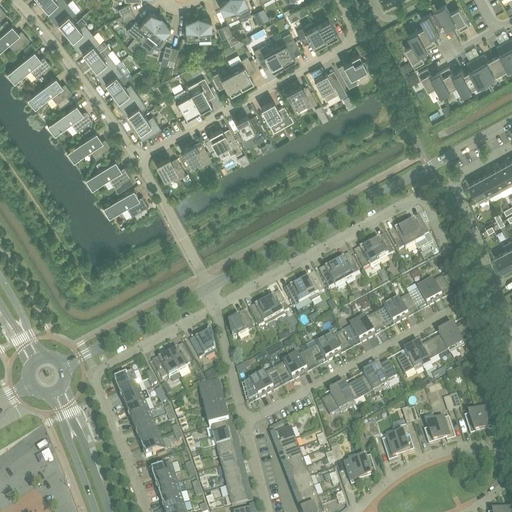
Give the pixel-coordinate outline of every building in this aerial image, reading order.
[(45,11),(50,18),(67,3),(64,0),(41,0),(40,1),(47,9),(45,11)] [(231,0),(226,0),(219,3),(226,21),(238,16),(231,0)] [(245,0),(231,0),(238,16),(250,11),(245,0)] [(321,0),(315,0),(309,4),(312,9),(323,3),(321,0)] [(58,23),(65,30),(75,22),(71,18),(76,14),(67,3),(50,18),(56,25),(58,23)] [(132,11),(129,4),(117,9),(121,17),(132,11)] [(459,8),(451,12),(446,4),(437,9),(441,16),(446,25),(447,27),(455,22),(460,31),(469,26),(459,8)] [(263,8),(258,11),(264,22),(269,19),(263,8)] [(135,17),(132,11),(121,17),(123,22),(135,17)] [(150,11),(140,24),(135,20),(127,30),(142,42),(140,44),(160,20),(150,11)] [(258,25),(264,22),(258,11),(253,14),(258,25)] [(287,17),(291,23),(300,17),(297,11),(287,17)] [(421,17),(426,26),(418,31),(428,49),(437,44),(432,35),(441,30),(439,28),(432,14),(431,12),(421,17)] [(330,13),(314,21),(326,42),(338,36),(331,23),(335,21),(330,13)] [(432,14),(439,28),(442,27),(437,18),(434,13),(432,14)] [(437,18),(442,27),(446,25),(441,16),(437,18)] [(82,17),(75,22),(65,30),(71,38),(69,40),(75,47),(92,33),(84,24),(86,22),(82,17)] [(198,19),(185,20),(185,39),(199,38),(198,19)] [(211,19),(198,19),(199,38),(212,38),(211,19)] [(0,26),(5,30),(11,25),(7,20),(0,26)] [(168,38),(164,35),(170,28),(160,20),(140,44),(141,44),(150,51),(150,52),(155,46),(158,49),(158,50),(168,38)] [(310,41),(314,49),(326,42),(314,21),(296,31),(303,43),(307,41),(310,41)] [(228,24),(222,26),(227,38),(233,35),(228,24)] [(21,30),(19,32),(12,25),(0,35),(0,51),(8,44),(15,52),(29,39),(21,30)] [(222,40),(227,38),(222,26),(217,29),(222,40)] [(428,49),(418,31),(409,35),(414,44),(405,49),(415,67),(425,62),(420,53),(428,49)] [(280,44),(274,48),(284,65),(295,59),(291,52),(292,49),(291,47),(296,45),(290,32),(277,39),(280,44)] [(82,52),(89,60),(107,46),(104,41),(100,44),(92,33),(75,47),(80,54),(82,52)] [(511,66),(511,54),(505,42),(497,47),(501,53),(494,57),(502,72),(511,66)] [(162,57),(168,59),(171,47),(165,45),(162,57)] [(265,58),(272,71),(284,65),(274,48),(269,50),(267,50),(264,45),(253,51),(259,61),(265,58)] [(92,70),(98,77),(116,64),(107,53),(111,50),(107,46),(89,60),(95,68),(92,70)] [(168,59),(169,59),(167,65),(173,67),(175,61),(176,61),(179,49),(171,47),(168,59)] [(43,56),(40,59),(34,51),(10,71),(18,80),(30,70),(36,78),(51,65),(43,56)] [(343,64),(347,72),(342,75),(348,88),(356,84),(359,74),(363,75),(365,69),(366,69),(366,67),(367,63),(363,61),(359,54),(350,59),(351,60),(343,64)] [(502,72),(494,57),(487,61),(484,54),(475,59),(487,80),(502,72)] [(247,56),(230,66),(242,88),(253,82),(248,72),(254,68),(247,56)] [(487,80),(475,59),(467,63),(470,70),(464,73),(473,88),(487,80)] [(401,66),(404,73),(412,69),(408,62),(401,66)] [(195,66),(198,72),(203,69),(200,63),(195,66)] [(106,83),(111,91),(122,83),(119,79),(124,75),(116,64),(98,77),(103,84),(106,83)] [(219,72),(211,76),(219,90),(226,86),(230,94),(242,88),(230,66),(229,66),(232,72),(222,77),(219,72)] [(441,71),(451,89),(459,85),(463,94),(473,88),(464,73),(462,70),(454,75),(449,66),(441,71)] [(418,72),(428,90),(437,86),(442,94),(451,89),(441,71),(432,76),(428,67),(418,72)] [(326,72),(314,79),(326,101),(338,94),(340,98),(347,94),(337,77),(331,81),(326,72)] [(407,76),(411,86),(420,81),(415,72),(407,76)] [(62,85),(55,77),(31,96),(38,105),(50,96),(57,104),(72,92),(64,83),(62,85)] [(204,78),(187,87),(200,112),(200,111),(212,104),(211,104),(205,94),(211,91),(204,78)] [(115,101),(120,108),(138,95),(130,84),(125,87),(122,83),(111,91),(117,99),(115,101)] [(300,86),(287,93),(296,110),(305,105),(308,109),(317,104),(311,92),(305,95),(300,86)] [(173,94),(177,101),(175,102),(177,101),(186,118),(185,119),(199,111),(200,112),(187,87),(173,94)] [(128,114),(133,122),(144,115),(141,110),(146,107),(138,95),(120,108),(125,115),(128,114)] [(278,109),(275,103),(273,101),(261,107),(268,121),(269,121),(271,125),(275,126),(277,124),(278,121),(283,118),(284,119),(289,116),(284,106),(278,109)] [(85,110),(82,112),(76,104),(51,123),(58,132),(71,123),(77,131),(92,120),(85,110)] [(321,106),(315,109),(318,114),(324,112),(321,106)] [(142,140),(161,129),(152,116),(147,119),(144,115),(133,122),(139,130),(136,132),(142,140)] [(244,144),(252,139),(254,143),(266,136),(258,120),(251,124),(247,115),(235,121),(243,135),(240,137),(244,144)] [(82,133),(84,139),(92,134),(89,129),(82,133)] [(221,129),(209,136),(219,153),(227,149),(230,155),(234,153),(236,155),(242,152),(232,134),(226,138),(221,129)] [(102,140),(96,132),(71,150),(77,159),(90,150),(96,159),(111,148),(105,138),(102,140)] [(270,142),(265,145),(269,152),(274,149),(270,142)] [(194,144),(182,150),(190,164),(196,161),(199,168),(212,161),(205,149),(199,152),(194,144)] [(157,164),(161,172),(160,176),(164,177),(165,178),(166,177),(176,180),(186,175),(180,163),(173,166),(169,158),(157,164)] [(118,193),(134,182),(123,167),(121,169),(115,160),(89,177),(96,187),(108,178),(118,193)] [(511,162),(511,161),(501,166),(511,185),(511,187),(511,162)] [(501,166),(490,172),(500,191),(511,185),(501,166)] [(490,172),(480,178),(490,197),(500,191),(490,172)] [(468,184),(479,203),(490,197),(480,178),(468,184)] [(139,198),(133,189),(107,205),(113,215),(126,207),(132,216),(148,206),(141,196),(139,198)] [(413,221),(405,225),(415,245),(425,239),(424,237),(429,234),(419,216),(413,219),(413,221)] [(395,229),(389,232),(399,250),(404,247),(406,250),(415,245),(405,225),(396,230),(395,229)] [(378,240),(370,244),(380,264),(381,264),(379,261),(394,253),(384,235),(378,238),(378,240)] [(360,248),(354,251),(364,269),(369,266),(371,269),(380,264),(370,244),(361,249),(360,248)] [(503,272),(511,267),(511,262),(506,251),(494,257),(503,272)] [(343,259),(335,264),(345,283),(355,278),(354,275),(359,272),(349,254),(343,258),(343,259)] [(442,257),(433,261),(436,267),(444,263),(442,257)] [(325,267),(319,271),(329,288),(334,286),(336,288),(345,283),(335,264),(326,268),(325,267)] [(417,270),(410,274),(413,280),(420,276),(417,270)] [(309,299),(311,303),(320,298),(318,294),(324,291),(314,273),(308,277),(308,278),(300,283),(309,299)] [(432,279),(424,283),(435,303),(443,299),(441,297),(450,292),(451,293),(451,292),(443,277),(442,277),(442,278),(433,282),(432,279)] [(294,308),(309,299),(300,283),(291,287),(291,286),(284,290),(294,308)] [(427,307),(435,303),(424,283),(417,288),(415,285),(406,290),(409,296),(417,310),(426,305),(427,307)] [(273,297),(265,302),(275,321),(285,316),(284,313),(289,310),(279,292),(273,296),(273,297)] [(370,303),(377,299),(374,294),(367,297),(370,303)] [(398,298),(390,302),(401,322),(409,317),(408,315),(417,310),(409,296),(400,301),(398,298)] [(255,305),(249,309),(262,333),(268,330),(266,326),(275,321),(265,302),(256,306),(255,305)] [(385,309),(375,314),(383,329),(393,324),(394,326),(401,322),(390,302),(383,306),(385,309)] [(343,307),(340,314),(347,317),(350,310),(343,307)] [(230,324),(229,324),(233,337),(237,335),(239,338),(254,329),(244,311),(238,315),(238,316),(229,321),(230,322),(231,324),(230,324)] [(364,316),(357,320),(368,340),(375,336),(374,334),(383,329),(375,314),(366,319),(364,316)] [(351,327),(342,333),(350,347),(359,342),(360,344),(368,340),(357,320),(349,324),(351,327)] [(454,326),(446,330),(457,350),(465,346),(463,343),(472,338),(473,338),(464,323),(455,328),(454,326)] [(440,336),(431,342),(438,356),(448,351),(449,354),(457,350),(446,330),(439,334),(440,336)] [(285,339),(290,336),(288,331),(282,333),(285,339)] [(331,335),(323,339),(334,358),(341,354),(340,352),(350,347),(342,333),(332,338),(331,335)] [(196,337),(190,341),(199,359),(205,356),(206,359),(216,353),(213,347),(214,347),(215,347),(212,334),(211,334),(211,335),(208,337),(206,334),(197,339),(196,337)] [(317,346),(308,351),(316,366),(325,360),(326,362),(334,358),(323,339),(316,343),(317,346)] [(283,343),(286,349),(291,346),(289,341),(283,343)] [(420,345),(413,349),(423,368),(431,364),(429,361),(438,356),(431,342),(421,347),(420,345)] [(282,344),(276,347),(279,352),(285,349),(282,344)] [(177,350),(168,354),(179,374),(189,368),(187,366),(193,363),(183,345),(176,348),(177,350)] [(413,349),(405,353),(406,355),(397,360),(397,359),(396,360),(405,375),(405,374),(414,369),(416,373),(423,368),(413,349)] [(297,353),(289,357),(300,377),(308,373),(307,371),(316,366),(308,351),(299,356),(297,353)] [(159,358),(152,361),(162,379),(168,376),(169,379),(179,374),(168,354),(160,359),(159,358)] [(293,381),(300,377),(289,357),(282,361),(284,364),(274,369),(282,384),(292,379),(293,381)] [(379,367),(371,371),(382,391),(390,387),(388,384),(397,379),(398,379),(389,363),(389,364),(380,369),(379,367)] [(470,365),(473,375),(480,373),(477,363),(470,365)] [(439,371),(442,377),(448,373),(445,368),(439,371)] [(263,371),(256,375),(266,395),(274,391),(273,389),(282,384),(274,369),(265,374),(263,371)] [(153,377),(150,371),(145,373),(149,380),(153,377)] [(211,371),(204,375),(208,381),(214,378),(211,371)] [(365,377),(356,382),(364,397),(373,392),(375,395),(382,391),(371,371),(364,375),(365,377)] [(116,386),(118,392),(138,384),(142,382),(138,372),(134,374),(133,374),(121,379),(121,378),(120,378),(121,379),(114,382),(114,383),(115,382),(117,385),(116,386)] [(250,383),(243,387),(242,386),(246,404),(258,397),(259,399),(266,395),(256,375),(248,380),(250,383)] [(157,383),(153,377),(149,380),(152,386),(157,383)] [(345,386),(338,390),(348,409),(356,405),(354,402),(364,397),(356,382),(346,388),(345,386)] [(162,385),(167,395),(172,393),(166,383),(162,385)] [(199,388),(204,408),(224,403),(219,383),(199,388)] [(123,401),(142,393),(138,384),(118,392),(121,397),(122,397),(123,400),(123,401)] [(493,388),(487,390),(490,402),(496,401),(493,388)] [(158,397),(164,395),(160,389),(155,391),(158,397)] [(338,390),(330,394),(331,396),(322,401),(322,400),(321,401),(330,416),(330,415),(339,410),(341,413),(348,409),(338,390)] [(124,405),(127,410),(146,402),(150,400),(146,391),(142,393),(123,401),(124,401),(125,404),(124,405)] [(164,395),(158,397),(162,404),(167,401),(164,395)] [(456,395),(450,397),(454,409),(460,407),(456,395)] [(448,411),(454,409),(450,397),(444,399),(448,411)] [(131,419),(131,420),(150,412),(146,402),(127,410),(129,416),(130,416),(132,419),(131,419)] [(204,408),(207,418),(227,413),(224,403),(204,408)] [(167,415),(173,413),(170,406),(164,409),(167,415)] [(413,423),(409,411),(409,409),(403,411),(407,425),(413,423)] [(415,409),(409,411),(413,423),(419,421),(415,409)] [(486,409),(477,412),(484,431),(488,430),(489,432),(497,430),(492,412),(488,414),(486,409)] [(132,423),(135,429),(154,421),(150,412),(131,420),(132,420),(133,423),(132,423)] [(465,417),(470,434),(471,436),(484,431),(477,412),(469,415),(465,417)] [(173,413),(167,415),(169,422),(175,419),(173,413)] [(207,418),(209,428),(232,423),(232,422),(229,423),(227,413),(207,418)] [(352,416),(356,423),(361,420),(357,413),(352,416)] [(444,419),(436,422),(442,441),(446,440),(447,442),(456,439),(449,418),(445,420),(444,419)] [(138,438),(139,439),(158,431),(154,421),(135,429),(137,435),(138,435),(139,438),(138,438)] [(270,429),(276,447),(295,439),(292,429),(286,432),(283,422),(270,429)] [(424,431),(429,444),(429,445),(442,441),(436,422),(427,424),(429,429),(424,431)] [(212,428),(214,438),(234,433),(232,423),(209,428),(210,429),(212,428)] [(375,423),(369,425),(373,437),(379,435),(375,423)] [(363,427),(366,439),(373,437),(369,425),(363,427)] [(174,434),(180,432),(178,426),(172,428),(174,434)] [(414,451),(410,437),(406,426),(393,430),(401,456),(414,451)] [(398,460),(397,457),(401,456),(393,430),(395,437),(387,439),(387,440),(382,441),(389,462),(398,460)] [(140,442),(142,448),(162,440),(158,431),(139,439),(140,438),(141,442),(140,442)] [(180,432),(174,434),(177,441),(183,439),(180,432)] [(214,438),(217,447),(237,442),(234,433),(214,438)] [(276,447),(280,456),(299,449),(295,439),(276,447)] [(153,455),(156,454),(158,456),(167,453),(166,452),(165,450),(166,450),(162,440),(142,448),(145,454),(147,457),(146,457),(146,458),(153,455),(153,456),(154,456),(153,455)] [(217,447),(219,457),(239,452),(237,442),(217,447)] [(332,453),(334,458),(335,463),(343,460),(339,447),(331,449),(332,453)] [(280,456),(284,466),(303,458),(299,449),(280,456)] [(219,457),(222,467),(242,462),(239,452),(219,457)] [(366,458),(357,461),(364,480),(377,475),(371,457),(366,458)] [(284,466),(287,475),(307,468),(303,458),(284,466)] [(360,483),(360,481),(364,480),(357,461),(349,463),(349,464),(345,465),(351,486),(360,483)] [(153,476),(155,481),(175,475),(172,465),(171,465),(170,463),(171,463),(170,462),(161,465),(162,468),(159,469),(159,468),(158,468),(159,469),(151,472),(152,472),(154,475),(153,476)] [(188,471),(194,469),(192,462),(186,464),(188,471)] [(222,467),(224,477),(244,472),(242,462),(222,467)] [(176,466),(179,476),(184,474),(181,465),(176,466)] [(287,475),(291,485),(310,477),(307,468),(287,475)] [(194,469),(188,471),(190,478),(196,476),(194,469)] [(224,477),(227,487),(247,482),(244,472),(224,477)] [(158,491),(178,485),(175,475),(155,481),(157,488),(158,487),(159,491),(158,491)] [(291,485),(295,494),(314,487),(310,477),(291,485)] [(194,491),(200,489),(198,482),(192,484),(194,491)] [(227,487),(229,497),(249,492),(247,482),(227,487)] [(159,495),(161,501),(181,495),(178,485),(158,491),(159,491),(160,494),(159,495)] [(295,494),(298,504),(318,496),(314,487),(295,494)] [(200,489),(194,491),(193,492),(194,497),(196,496),(196,497),(202,495),(200,489)] [(252,502),(249,492),(229,497),(232,508),(252,502)] [(164,510),(165,510),(184,504),(181,495),(161,501),(163,507),(164,506),(165,510),(164,510)] [(298,504),(301,511),(305,511),(321,506),(318,496),(298,504)]
